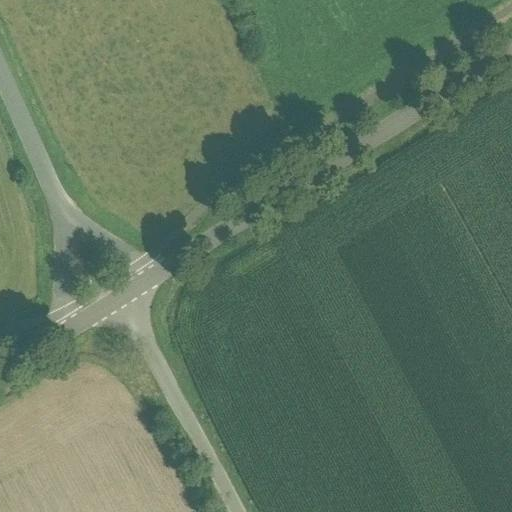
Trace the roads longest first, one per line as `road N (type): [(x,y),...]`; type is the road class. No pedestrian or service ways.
road 1 (tertiary): [(163,272),(511,50)]
road 2 (unclassified): [(235,511),(120,297)]
road 3 (unclassified): [(60,203),(0,69)]
road 4 (unclassified): [(60,203),(62,332)]
road 5 (unclassified): [(163,272),(60,203)]
